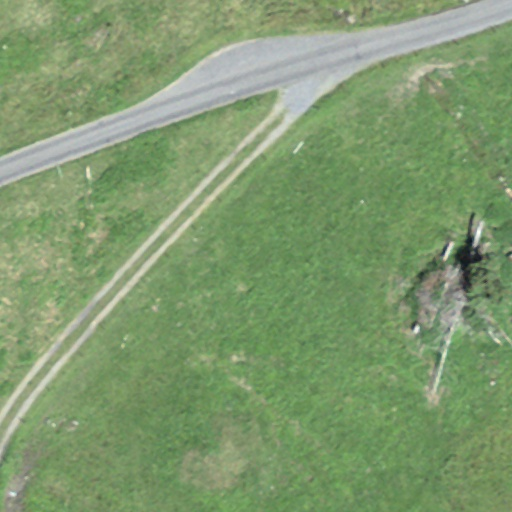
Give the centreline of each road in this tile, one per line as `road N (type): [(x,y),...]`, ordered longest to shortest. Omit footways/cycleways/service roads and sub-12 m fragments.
road 1 (unclassified): [(511,11),(448,37),(267,79),(0,178)]
road 2 (track): [(0,440),(139,265),(329,83),(327,65)]
